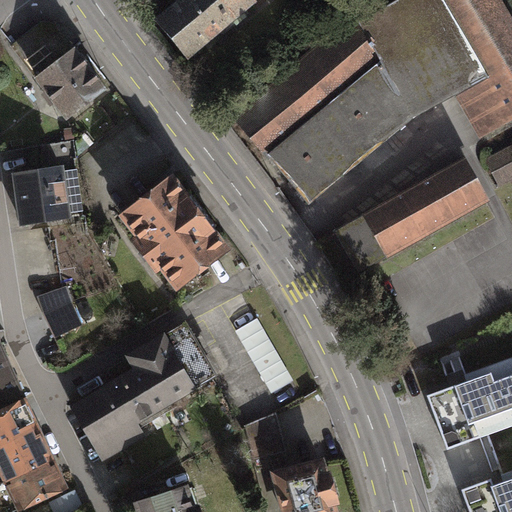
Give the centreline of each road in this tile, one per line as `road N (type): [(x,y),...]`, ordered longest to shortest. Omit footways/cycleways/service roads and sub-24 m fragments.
road 1 (primary): [(91,0),(286,261)]
road 2 (residential): [(44,395),(286,261)]
road 3 (primary): [(286,261),(358,392),(397,511)]
road 4 (residential): [(0,235),(17,335),(44,395)]
road 5 (residential): [(44,395),(101,511)]
